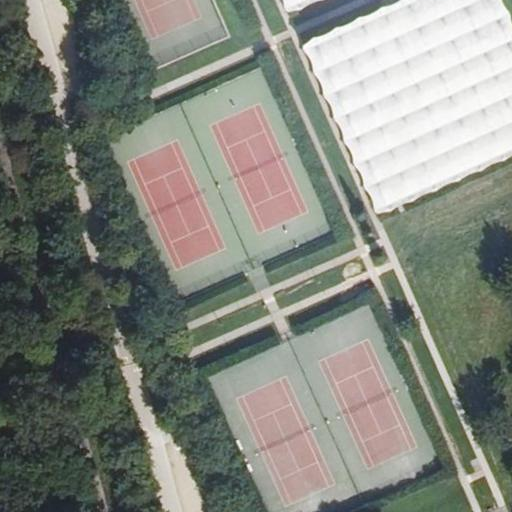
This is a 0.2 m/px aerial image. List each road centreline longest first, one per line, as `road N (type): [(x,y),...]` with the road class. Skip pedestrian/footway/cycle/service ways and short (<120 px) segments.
road 1 (motorway): [(268,511),(133,90),(113,0)]
road 2 (motorway): [(83,0),(191,511)]
road 3 (track): [(0,259),(73,511)]
